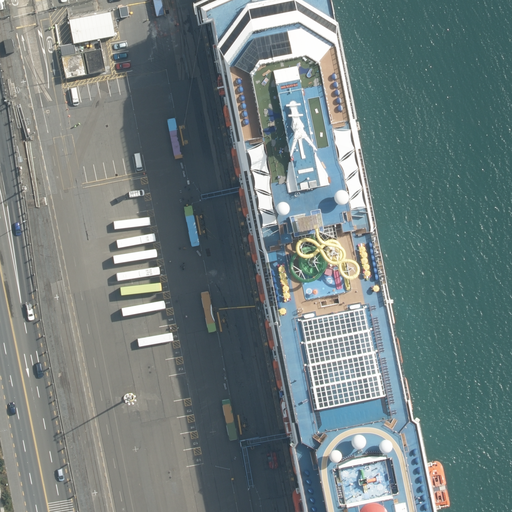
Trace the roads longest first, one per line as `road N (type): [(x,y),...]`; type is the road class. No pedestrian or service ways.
road 1 (primary): [(23,298),(63,511)]
road 2 (primary): [(40,511),(0,311)]
road 3 (motorway): [(0,156),(23,298)]
